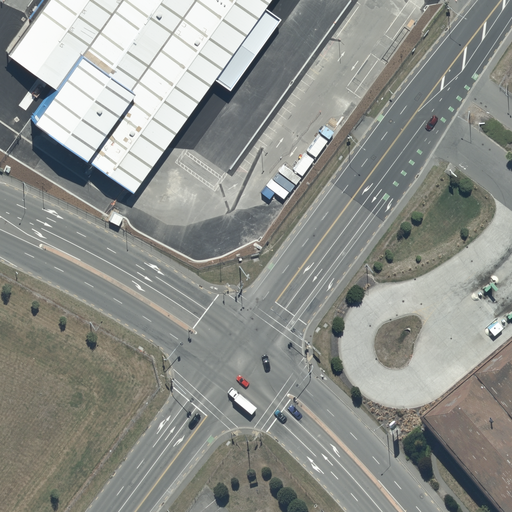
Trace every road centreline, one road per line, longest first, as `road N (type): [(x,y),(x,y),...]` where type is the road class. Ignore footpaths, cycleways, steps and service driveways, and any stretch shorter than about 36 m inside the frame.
road 1 (unknown): [(511,297),(401,391),(372,384),(360,350),(361,331),(381,303),(487,250),(511,207)]
road 2 (secondary): [(256,346),(505,0)]
road 3 (secondary): [(0,197),(103,245),(256,346)]
road 4 (secondary): [(231,380),(115,297),(0,240)]
road 5 (secondary): [(256,346),(351,433),(421,511)]
road 6 (secondary): [(365,511),(311,450),(231,380)]
road 7 (secondary): [(131,511),(231,380)]
